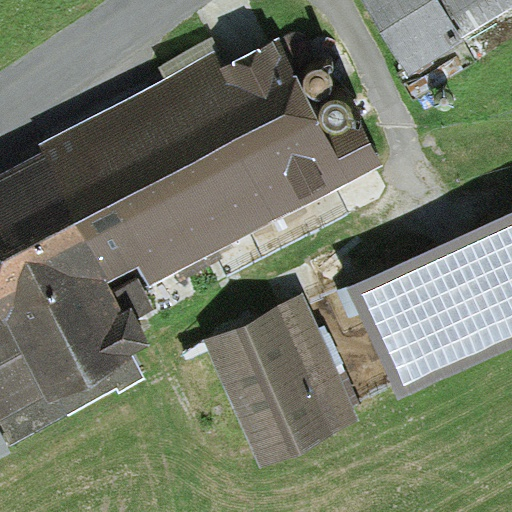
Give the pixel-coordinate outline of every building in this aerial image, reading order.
[(511,0),(374,0),(412,71),(511,17),(511,0)] [(124,297),(343,183),(272,48),(0,189),(0,310),(21,350),(124,297)] [(511,196),(348,272),(398,382),(511,329),(511,196)] [(21,350),(0,310),(0,461),(165,379),(124,297),(21,350)] [(308,308),(219,345),(267,457),(355,420),(308,308)]
